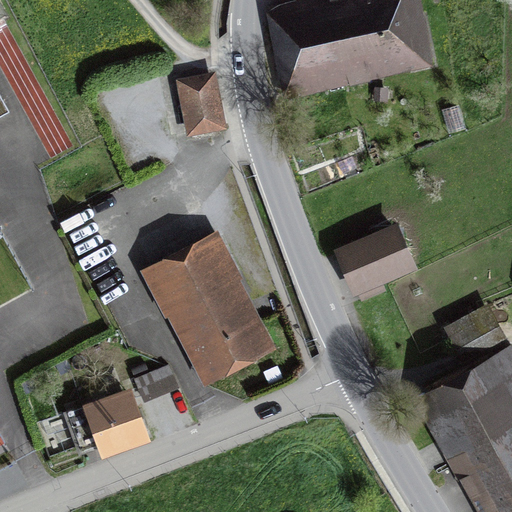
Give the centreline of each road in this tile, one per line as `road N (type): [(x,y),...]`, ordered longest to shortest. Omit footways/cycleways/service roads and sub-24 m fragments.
road 1 (tertiary): [(247,0),(255,102),(354,374)]
road 2 (residential): [(354,374),(6,511)]
road 3 (unknown): [(354,374),(416,375),(511,336)]
road 4 (tertiary): [(354,374),(430,511)]
road 5 (track): [(248,48),(206,57),(182,50),(138,0)]
